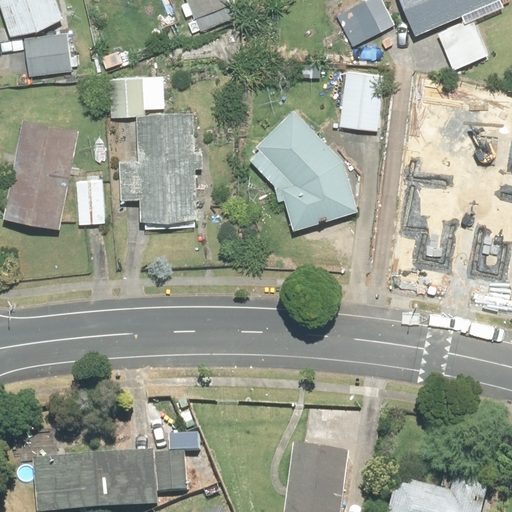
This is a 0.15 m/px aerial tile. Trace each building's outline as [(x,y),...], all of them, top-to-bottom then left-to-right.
[(56,0),(0,0),(0,11),(10,41),(64,24),(56,0)] [(233,0),(191,0),(205,33),(240,18),(233,0)] [(376,0),(373,0),(339,17),(354,47),(391,29),(376,0)] [(502,0),(397,0),(414,39),(459,20),(464,30),(502,13),(498,3),(503,1),(502,0)] [(388,74),(349,70),(343,127),(382,131),(388,74)] [(140,115),(148,115),(147,78),(113,78),(113,115),(140,115)] [(482,127),(489,90),(422,79),(414,123),(448,129),(449,121),(482,127)] [(356,213),(343,166),(292,112),(255,148),(287,181),(277,184),(290,231),(356,213)] [(193,153),(191,117),(134,119),(136,163),(118,164),(120,202),(138,202),(139,227),(196,224),(194,172),(203,171),(202,153),(193,153)] [(59,237),(77,133),(22,124),(4,227),(59,237)] [(511,178),(511,137),(460,129),(452,174),(432,171),(423,216),(444,220),(441,240),(499,251),(511,178)] [(108,180),(80,180),(81,225),(108,225),(108,180)] [(340,511),(347,456),(290,449),(282,511),(340,511)] [(29,459),(31,511),(129,511),(157,510),(154,452),(29,459)] [(396,482),(388,511),(479,511),(488,474),(455,467),(449,494),(396,482)]
